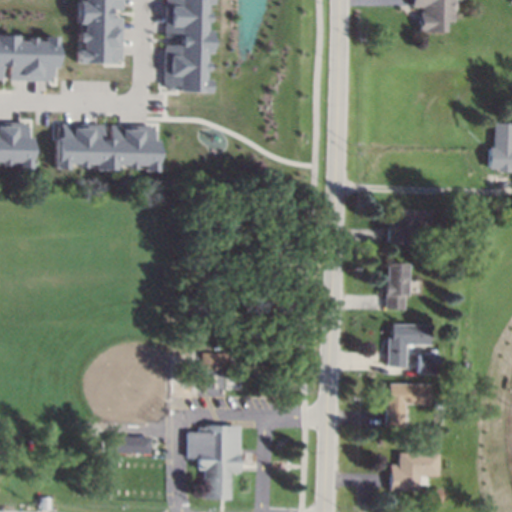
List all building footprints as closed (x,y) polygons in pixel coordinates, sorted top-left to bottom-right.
[(80,0),(111,0),(111,4),(123,4),(123,48),(80,47),(80,0)] [(166,75),(166,27),(176,27),(176,18),(166,18),(166,0),(209,0),(208,75),(166,75)] [(451,0),(451,9),(449,9),(449,21),(439,21),(439,32),(414,32),(414,13),(417,13),(417,6),(407,6),(407,5),(407,0),(451,0)] [(0,27),(48,27),(48,69),(7,69),(7,58),(0,58),(0,27)] [(0,111),(29,111),(28,154),(0,153),(0,111)] [(56,155),(56,113),(97,113),(97,124),(107,124),(107,113),(150,113),(150,155),(56,155)] [(511,146),(490,146),(490,142),(487,142),(487,132),(491,132),(491,122),(511,122),(511,146)] [(425,210),(425,214),(429,214),(429,223),(424,223),(423,229),(409,229),(408,244),(382,243),(382,240),(383,228),(383,221),(387,221),(388,208),(425,210)] [(403,263),(402,296),(399,296),(399,309),(380,308),(381,294),(381,263),(403,263)] [(423,344),(400,344),(400,366),(382,366),(382,352),(383,337),(386,337),(387,323),(423,324),(423,344)] [(198,353),(198,368),(225,368),(225,353),(198,353)] [(433,373),(413,372),(414,353),(433,353),(433,373)] [(423,403),(399,403),(399,425),(380,425),(380,423),(380,410),(380,396),(383,396),(384,383),(423,384),(423,403)] [(195,425),(236,426),(235,472),(227,472),(226,499),(201,498),(201,470),(193,469),(193,459),(182,459),(182,431),(195,431),(195,425)] [(147,437),(146,453),(128,452),(104,451),(104,435),(147,437)] [(433,453),(432,475),(414,475),(414,490),(385,490),(385,487),(386,473),(386,464),(394,464),(394,452),(433,453)] [(424,487),(436,487),(436,501),(423,501),(424,487)] [(47,497),(47,509),(35,508),(35,497),(47,497)]
